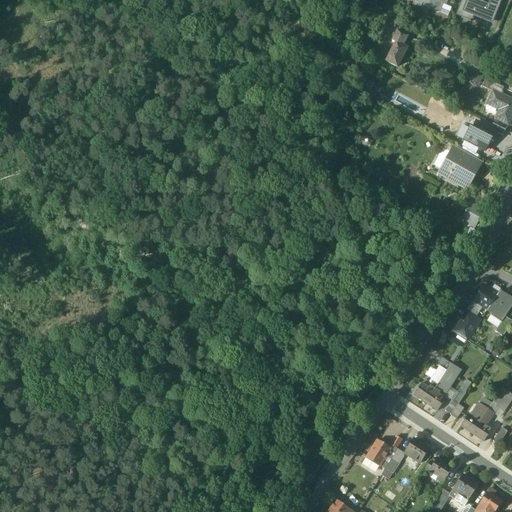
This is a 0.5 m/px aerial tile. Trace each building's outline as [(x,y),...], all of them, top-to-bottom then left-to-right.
[(436,0),(436,1),(434,0),(430,0),(428,8),(429,8),(440,13),(443,5),(446,6),(448,0),(436,0)] [(466,0),(465,2),(462,10),(483,18),(484,16),(494,20),(501,0),(466,0)] [(407,37),(397,31),(392,42),(395,43),(386,61),(397,67),(407,48),(403,46),(407,37)] [(476,74),(472,81),(479,85),(483,77),(476,74)] [(493,83),(486,79),(482,87),(489,91),(492,84),(493,83)] [(503,89),(492,84),(489,91),(493,93),(493,92),(500,95),(503,89)] [(511,100),(500,95),(493,92),(493,93),(487,105),(499,110),(495,119),(508,125),(511,117),(511,100)] [(490,129),(476,122),(472,130),(470,129),(464,141),(485,151),(490,141),(493,142),(497,133),(498,133),(490,129)] [(505,130),(493,124),(490,129),(498,133),(497,133),(503,136),(505,130)] [(478,156),(463,148),(460,154),(475,162),(478,156)] [(460,154),(454,150),(441,174),(449,178),(447,181),(456,186),(458,183),(466,187),(479,164),(475,162),(460,154)] [(472,205),(469,209),(483,218),(486,214),(472,205)] [(462,221),(477,229),(483,218),(468,210),(462,221)] [(492,291),(484,286),(474,301),(487,310),(497,295),(491,291),(492,291)] [(505,317),(511,307),(511,297),(506,294),(504,296),(499,292),(487,311),(492,314),(491,316),(501,323),(505,317)] [(477,315),(468,310),(453,332),(467,341),(480,321),(476,318),(477,315)] [(511,323),(511,321),(505,317),(501,323),(496,332),(503,337),(511,323)] [(452,366),(441,359),(437,366),(440,368),(447,373),(452,366)] [(460,371),(452,366),(447,373),(456,379),(460,371)] [(447,373),(440,368),(432,381),(433,382),(431,385),(428,389),(434,393),(447,373)] [(447,373),(434,393),(441,397),(444,392),(446,394),(456,379),(447,373)] [(431,385),(426,381),(423,385),(428,389),(431,385)] [(428,389),(423,385),(415,397),(426,405),(434,393),(428,389)] [(503,390),(489,410),(489,411),(481,423),(481,424),(486,427),(498,408),(504,400),(505,400),(509,394),(503,390)] [(454,403),(454,404),(458,406),(466,394),(462,391),(454,403)] [(441,397),(434,393),(426,405),(438,412),(446,400),(441,397)] [(498,408),(504,413),(510,404),(505,400),(504,400),(498,408)] [(454,403),(452,402),(446,412),(452,416),(458,406),(454,404),(454,403)] [(489,411),(480,405),(474,415),(475,415),(473,418),(481,423),(489,411)] [(464,410),(458,406),(452,416),(458,420),(464,410)] [(473,418),(469,416),(462,428),(473,436),(481,424),(481,423),(473,418)] [(486,427),(481,424),(473,436),(484,443),(492,431),(486,427)] [(503,429),(494,442),(500,446),(508,432),(503,429)] [(400,441),(394,438),(389,445),(390,446),(394,449),(395,448),(400,441)] [(404,455),(404,456),(418,465),(428,451),(414,441),(404,455)] [(387,451),(377,444),(363,463),(376,472),(380,468),(380,467),(390,453),(387,451)] [(394,449),(390,446),(387,451),(390,453),(380,467),(385,470),(391,460),(398,450),(395,448),(394,449)] [(404,455),(398,450),(391,460),(392,461),(385,471),(393,475),(404,459),(404,456),(404,455)] [(453,471),(437,461),(429,472),(438,478),(436,481),(443,486),(453,471)] [(478,488),(462,477),(451,494),(457,498),(467,504),(478,488)] [(438,489),(430,502),(436,507),(445,494),(438,489)] [(495,511),(502,502),(489,493),(478,510),(481,511),(495,511)] [(436,507),(433,511),(434,511),(440,511),(449,499),(450,497),(449,497),(445,494),(436,507)] [(467,504),(457,498),(454,502),(465,509),(467,504)]
